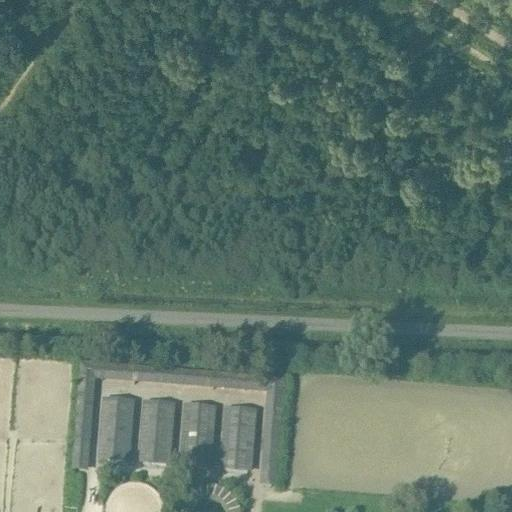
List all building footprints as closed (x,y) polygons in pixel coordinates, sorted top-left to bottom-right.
[(71,462),(84,462),(90,379),(270,394),(263,477),(276,478),(283,382),(79,366),(71,462)] [(105,404),(100,464),(124,466),(129,406),(105,404)] [(146,407),(141,467),(165,469),(170,409),(146,407)] [(187,411),(182,470),(206,472),(211,412),(187,411)] [(227,414),(223,474),(246,476),(251,416),(227,414)]
